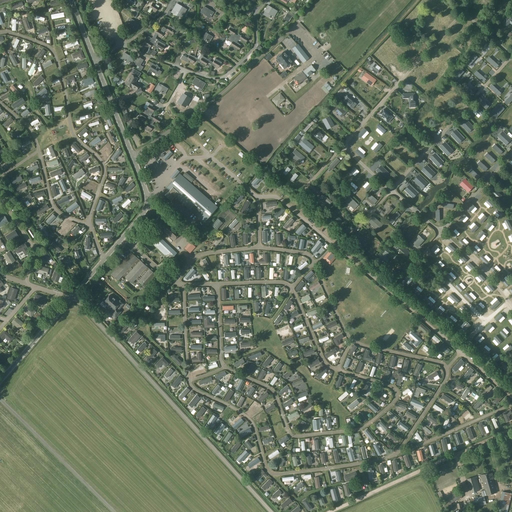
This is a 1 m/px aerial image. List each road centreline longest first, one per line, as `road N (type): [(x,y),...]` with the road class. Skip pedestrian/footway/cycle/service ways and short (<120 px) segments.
road 1 (unclassified): [(72,296),(142,214),(147,195),(71,0)]
road 2 (unclassified): [(272,511),(72,296)]
road 3 (track): [(511,430),(333,511)]
